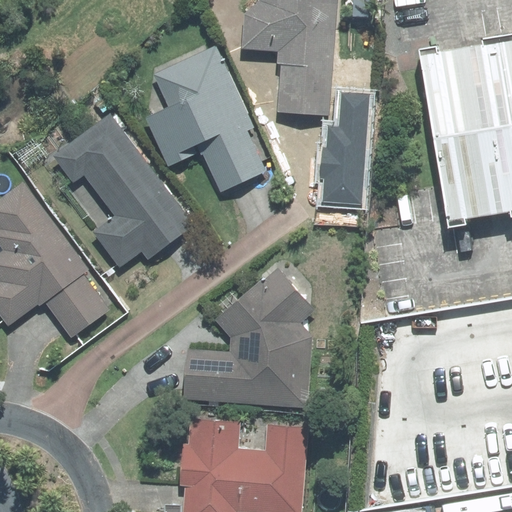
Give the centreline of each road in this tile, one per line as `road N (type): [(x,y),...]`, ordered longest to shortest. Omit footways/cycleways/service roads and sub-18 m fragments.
road 1 (unknown): [(64,444),(70,405),(99,361),(296,211)]
road 2 (residential): [(0,422),(64,444),(92,479),(101,511)]
